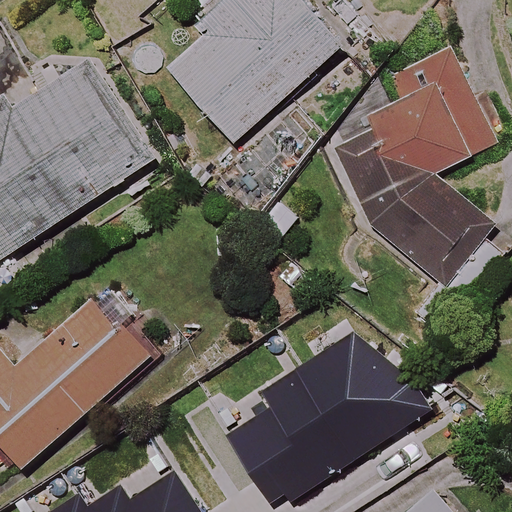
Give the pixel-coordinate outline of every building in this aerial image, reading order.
[(350,45),(311,0),(227,0),(196,27),(205,38),(170,68),(235,144),(350,45)] [(482,237),(493,224),(448,188),(442,173),(505,147),(464,47),(387,79),(399,107),(373,118),(381,138),(346,152),(378,229),(441,280),(413,315),(441,338),(506,256),(482,237)] [(0,264),(159,161),(93,59),(18,108),(13,101),(0,109),(0,264)] [(308,219),(278,194),(244,236),(274,260),(308,219)] [(151,361),(96,298),(19,366),(0,345),(0,440),(26,470),(151,361)] [(364,432),(350,393),(157,462),(175,511),(275,511),(342,488),(327,445),(364,432)] [(448,511),(432,494),(411,511),(448,511)]
